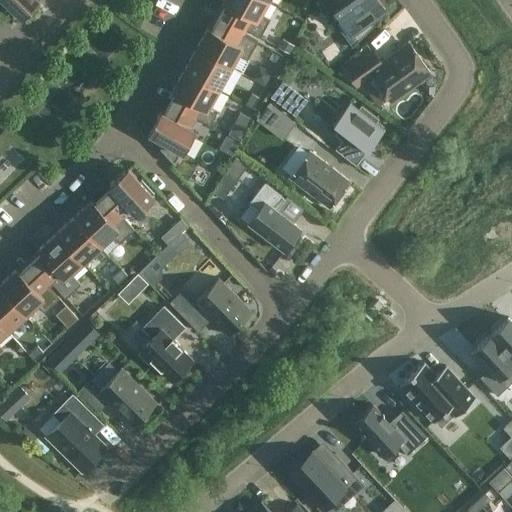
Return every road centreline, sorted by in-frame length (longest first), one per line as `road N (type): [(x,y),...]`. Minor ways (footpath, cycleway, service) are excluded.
road 1 (residential): [(428,322),(199,511)]
road 2 (residential): [(417,0),(463,73),(344,243)]
road 3 (residential): [(290,309),(119,486)]
road 4 (residential): [(122,135),(290,309)]
road 5 (residential): [(0,250),(122,135)]
road 6 (residential): [(122,135),(191,0)]
